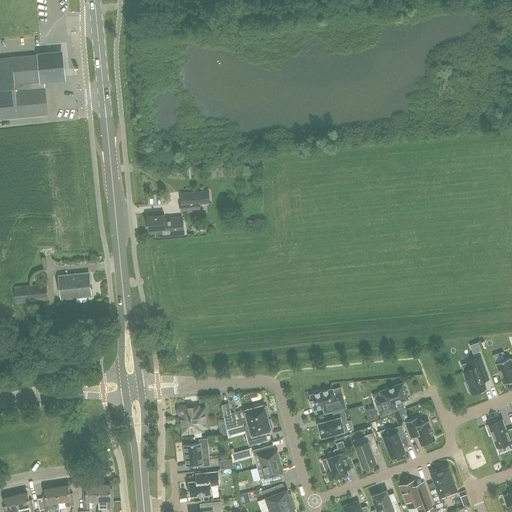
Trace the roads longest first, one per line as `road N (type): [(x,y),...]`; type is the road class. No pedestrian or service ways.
road 1 (secondary): [(131,387),(95,0)]
road 2 (residential): [(131,387),(273,385),(311,503)]
road 3 (residential): [(311,503),(451,451)]
road 4 (unclassified): [(0,403),(131,387)]
road 5 (secondary): [(144,511),(131,387)]
